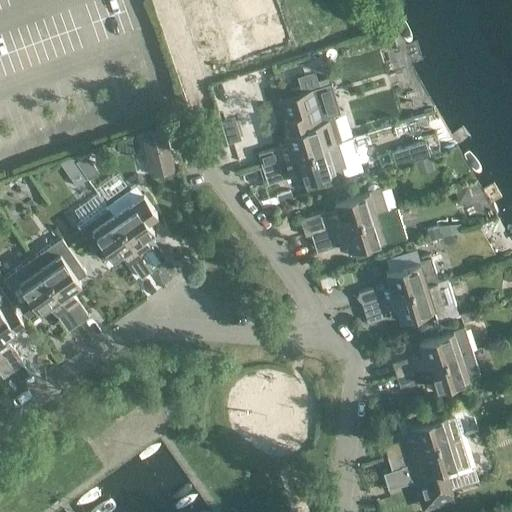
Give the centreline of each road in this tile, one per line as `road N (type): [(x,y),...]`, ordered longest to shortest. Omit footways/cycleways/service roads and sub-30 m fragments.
road 1 (residential): [(0,424),(121,341),(146,333),(295,340),(324,323)]
road 2 (residential): [(324,323),(202,154)]
road 3 (residential): [(339,511),(354,368),(324,323)]
